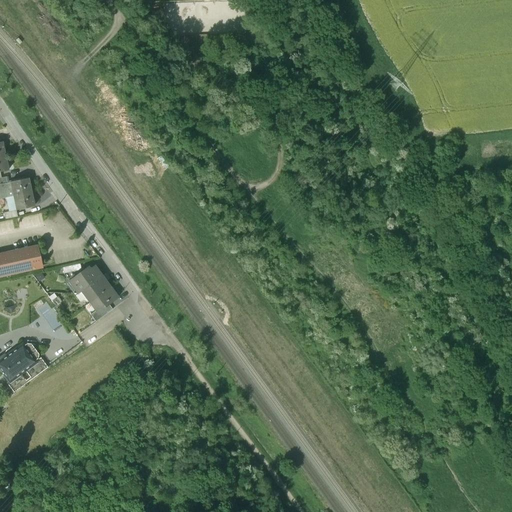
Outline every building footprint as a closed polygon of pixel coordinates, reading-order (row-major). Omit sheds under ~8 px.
[(5,157),(0,157),(0,172),(8,171),(5,157)] [(7,183),(0,184),(0,199),(14,197),(31,193),(28,179),(7,183)] [(31,193),(14,197),(17,210),(34,207),(31,193)] [(15,211),(4,213),(6,219),(16,217),(15,211)] [(0,276),(44,267),(38,243),(0,250),(0,276)] [(80,264),(62,268),(63,274),(81,270),(80,264)] [(84,270),(69,282),(78,294),(81,291),(102,276),(94,266),(90,270),(89,268),(85,272),(84,270)] [(102,276),(81,291),(90,302),(110,288),(102,276)] [(110,288),(90,302),(96,311),(104,306),(105,308),(109,305),(118,298),(110,288)] [(96,311),(95,311),(90,315),(95,322),(112,310),(109,305),(105,308),(104,306),(96,311)] [(22,345),(8,355),(3,354),(0,356),(0,371),(3,372),(9,381),(15,377),(16,378),(21,375),(26,371),(30,368),(30,366),(35,362),(34,361),(37,358),(38,354),(31,345),(27,344),(23,346),(22,345)] [(37,358),(34,361),(35,362),(30,366),(30,368),(26,371),(31,379),(47,368),(40,358),(38,360),(37,358)] [(21,375),(16,378),(15,377),(9,381),(6,383),(13,392),(27,382),(21,375)]
